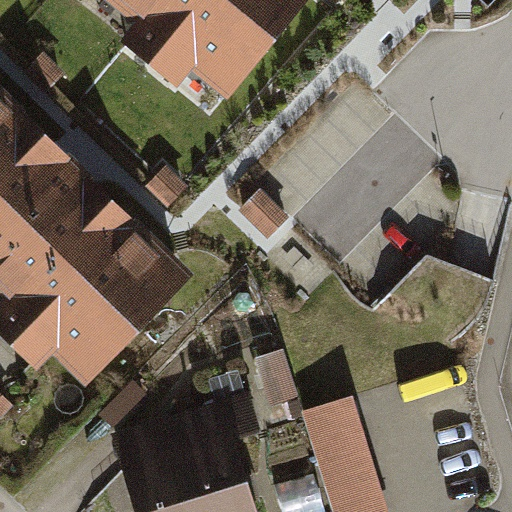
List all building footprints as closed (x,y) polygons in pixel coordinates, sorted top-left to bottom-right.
[(305,0),(56,0),(63,6),(67,0),(98,0),(136,30),(122,47),(179,92),(192,76),(223,101),(305,0)] [(27,71),(19,79),(44,101),(51,93),(64,79),(40,57),(27,71)] [(194,276),(0,87),(0,299),(6,306),(0,312),(0,329),(44,372),(59,357),(87,385),(194,276)] [(147,187),(143,191),(167,214),(187,192),(163,170),(147,187)] [(257,199),(237,221),(261,243),(281,221),(257,199)] [(276,355),(249,363),(264,407),(290,399),(276,355)] [(140,401),(127,388),(96,419),(108,432),(140,401)] [(243,399),(106,436),(127,511),(238,511),(221,451),(255,441),(243,399)] [(0,404),(0,422),(9,413),(0,404)] [(378,511),(346,404),(300,418),(328,511),(378,511)]
